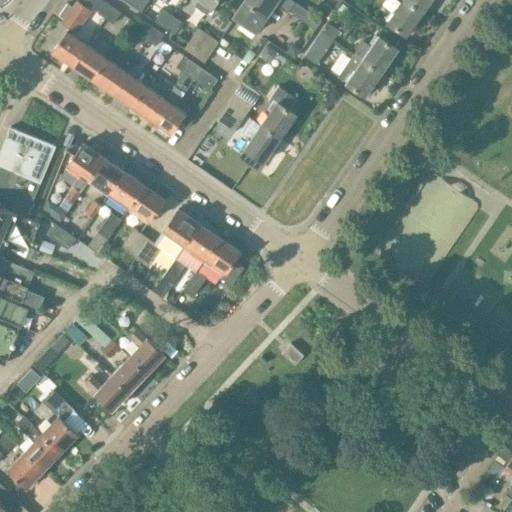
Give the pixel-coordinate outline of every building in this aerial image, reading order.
[(105,18),(113,7),(103,0),(83,0),(83,1),(98,11),(97,12),(105,18)] [(197,0),(194,5),(207,14),(212,8),(217,0),(197,0)] [(243,0),(243,1),(233,15),(241,21),(257,32),(276,5),(287,12),(288,11),(294,1),(292,0),(243,0)] [(324,0),(336,9),(342,0),(324,0)] [(423,11),(407,0),(403,0),(388,22),(407,35),(423,11)] [(407,0),(423,11),(430,0),(407,0)] [(67,3),(58,15),(64,19),(62,22),(69,27),(77,32),(91,11),(78,2),(74,8),(67,3)] [(113,7),(105,18),(113,24),(121,12),(113,7)] [(163,9),(155,21),(164,27),(172,15),(163,9)] [(303,21),(315,29),(321,20),(309,12),(303,21)] [(172,15),(164,27),(172,33),(173,33),(181,21),(172,15)] [(321,31),(333,39),(339,30),(327,22),(321,31)] [(147,40),(156,28),(148,23),(140,35),(147,40)] [(66,30),(52,51),(73,65),(87,44),(74,35),(77,32),(69,27),(67,30),(66,30)] [(156,28),(147,40),(156,46),(164,34),(156,28)] [(192,39),(212,52),(219,42),(199,28),(192,39)] [(305,55),(317,64),(333,39),(321,31),(305,55)] [(379,35),(371,47),(363,41),(354,53),(381,72),(398,48),(379,35)] [(184,49),(204,63),(212,52),(192,39),(184,49)] [(87,44),(73,65),(92,79),(107,57),(87,44)] [(266,45),(260,53),(262,58),(266,61),(273,59),(275,55),(275,50),(268,45),(266,45)] [(291,46),(287,51),(295,57),(300,49),(295,46),(291,46)] [(346,83),(365,96),(381,72),(354,53),(339,77),(347,82),(346,83)] [(191,60),(183,55),(175,66),(183,72),(191,60)] [(107,57),(92,79),(112,92),(126,71),(107,57)] [(174,86),(166,98),(151,120),(171,133),(186,112),(176,105),(184,93),(179,89),(187,76),(209,90),(217,79),(192,61),(174,86)] [(126,71),(112,92),(131,106),(146,84),(126,71)] [(151,120),(166,98),(146,84),(131,106),(151,120)] [(260,125),(279,138),(297,114),(289,108),(295,99),(278,87),(270,99),(276,103),(260,125)] [(227,103),(245,115),(251,106),(234,93),(227,103)] [(245,115),(227,103),(215,120),(233,133),(245,115)] [(250,118),(228,151),(257,171),(279,138),(260,125),(250,118)] [(0,164),(20,172),(41,181),(56,145),(18,129),(10,126),(2,145),(3,146),(0,151),(0,164)] [(210,130),(204,139),(212,145),(219,135),(210,130)] [(72,204),(88,181),(105,157),(83,142),(67,167),(78,175),(71,185),(73,186),(64,199),(72,204)] [(108,195),(125,171),(105,157),(88,181),(108,195)] [(0,205),(27,217),(41,181),(20,172),(0,164),(0,205)] [(128,209),(145,185),(125,171),(108,195),(128,209)] [(145,185),(128,209),(149,224),(166,199),(145,185)] [(43,209),(51,214),(56,205),(48,200),(43,209)] [(85,213),(92,218),(101,205),(93,200),(85,213)] [(40,222),(27,217),(0,205),(0,234),(8,237),(15,240),(30,246),(40,222)] [(161,232),(154,243),(162,248),(175,258),(176,257),(183,247),(200,223),(178,208),(161,232)] [(111,213),(98,232),(108,239),(121,220),(111,213)] [(203,261),(220,237),(200,223),(183,247),(203,261)] [(67,249),(75,238),(55,224),(47,234),(67,249)] [(135,257),(148,238),(134,228),(121,247),(135,257)] [(244,265),(234,259),(240,251),(220,237),(203,261),(223,275),(221,278),(231,285),(244,265)] [(148,238),(135,257),(149,267),(162,248),(154,243),(148,238)] [(15,240),(11,251),(25,256),(30,246),(15,240)] [(39,250),(50,255),(54,245),(43,240),(39,250)] [(30,247),(26,255),(36,259),(39,251),(30,247)] [(0,281),(1,278),(3,274),(9,261),(0,257),(0,281)] [(175,258),(162,276),(172,283),(186,264),(176,257),(175,258)] [(9,261),(3,274),(28,285),(34,271),(9,261)] [(205,278),(195,271),(182,290),(192,297),(205,278)] [(1,278),(0,281),(0,292),(22,301),(26,289),(1,278)] [(26,289),(22,301),(37,307),(42,295),(26,289)] [(0,297),(0,317),(21,326),(29,308),(0,297)] [(186,312),(204,324),(211,313),(193,301),(186,312)] [(153,331),(142,321),(129,335),(139,345),(129,356),(146,372),(164,353),(147,337),(153,331)] [(0,361),(5,364),(18,330),(0,322),(0,361)] [(62,332),(50,345),(58,352),(70,340),(62,332)] [(104,347),(102,349),(110,357),(120,347),(121,346),(112,337),(111,339),(104,347)] [(303,355),(290,342),(281,352),(294,364),(303,355)] [(353,360),(362,366),(369,355),(360,349),(353,360)] [(146,372),(129,356),(112,374),(129,390),(146,372)] [(129,390),(112,374),(102,384),(92,375),(84,382),(94,392),(111,409),(129,390)] [(23,375),(16,383),(26,392),(29,388),(30,381),(23,375)] [(271,387),(259,376),(247,390),(258,401),(271,387)] [(16,383),(5,394),(14,404),(25,392),(16,383)] [(53,388),(41,400),(57,415),(41,432),(61,451),(78,432),(66,421),(76,410),(53,388)] [(16,422),(34,439),(24,450),(44,469),(61,451),(41,432),(23,414),(16,422)] [(511,441),(509,439),(495,460),(504,466),(504,467),(511,473),(511,482),(510,486),(505,494),(511,498),(511,441)] [(44,469),(24,450),(6,469),(25,488),(44,469)] [(0,481),(0,499),(3,503),(4,503),(13,494),(0,481)] [(0,511),(12,511),(4,503),(3,503),(0,499),(0,511)]
